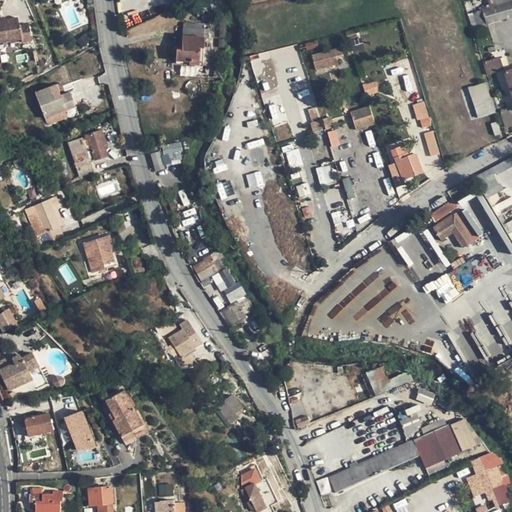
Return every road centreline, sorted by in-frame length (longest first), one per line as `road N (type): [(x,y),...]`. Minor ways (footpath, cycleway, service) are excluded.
road 1 (residential): [(314,511),(279,409),(173,261),(103,0)]
road 2 (residential): [(308,298),(324,271),(396,215),(511,150)]
